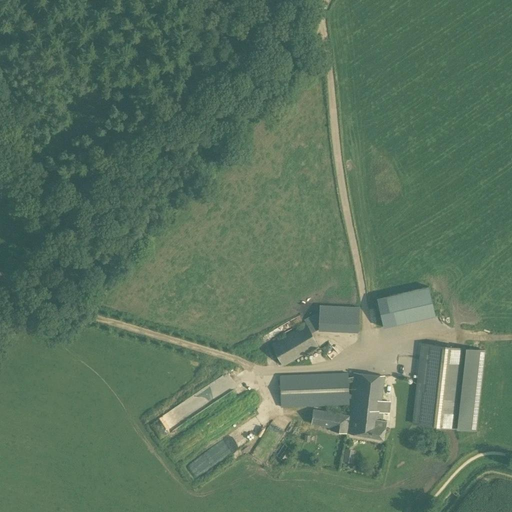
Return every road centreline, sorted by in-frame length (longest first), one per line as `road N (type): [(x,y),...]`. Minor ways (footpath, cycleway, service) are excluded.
road 1 (track): [(367,352),(323,26)]
road 2 (track): [(511,337),(416,337),(396,355),(367,352),(265,373),(264,413)]
road 3 (track): [(16,292),(265,373)]
road 4 (track): [(0,127),(16,178),(61,251)]
